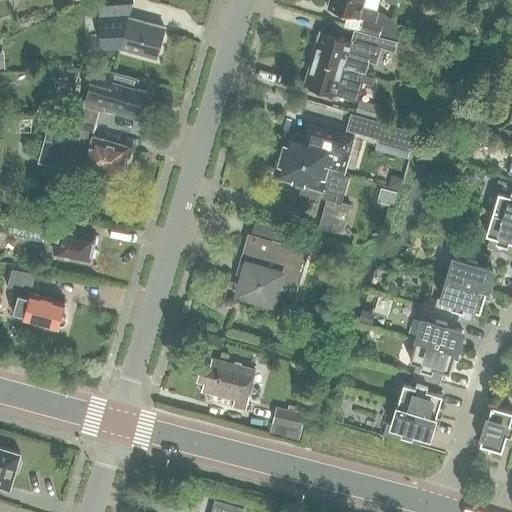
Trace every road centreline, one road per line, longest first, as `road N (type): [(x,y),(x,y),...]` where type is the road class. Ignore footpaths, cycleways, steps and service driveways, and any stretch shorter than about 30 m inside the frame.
road 1 (residential): [(118,423),(246,0)]
road 2 (tertiary): [(440,509),(118,423)]
road 3 (residential): [(440,509),(481,365),(511,324)]
road 4 (tertiary): [(118,423),(0,391)]
